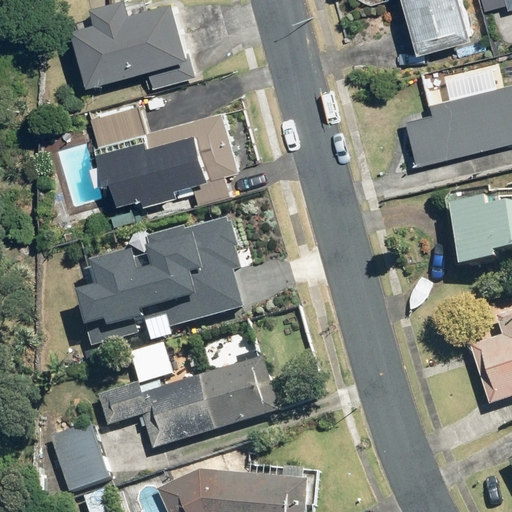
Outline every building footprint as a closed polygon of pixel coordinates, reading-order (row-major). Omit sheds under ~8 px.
[(100,26),(77,32),(92,88),(152,72),(156,90),(199,78),(192,53),(190,54),(177,4),(135,16),(131,0),(96,10),(100,26)] [(464,0),(407,0),(422,56),(476,41),(464,0)] [(511,0),(484,0),(488,12),(510,6),(511,11),(511,10),(511,0)] [(434,117),(410,122),(421,167),(511,144),(511,85),(431,105),(434,117)] [(242,174),(226,113),(148,134),(141,108),(94,121),(101,148),(98,149),(109,185),(116,184),(122,207),(147,200),(149,208),(182,199),(182,198),(194,194),(198,207),(234,198),(228,177),(242,174)] [(493,204),(454,210),(464,271),(501,265),(500,260),(511,257),(511,210),(494,213),(493,204)] [(103,292),(82,297),(96,349),(143,336),(140,326),(170,318),(173,331),(248,311),(238,274),(245,272),(239,251),(242,250),(235,225),(232,226),(230,221),(189,232),(188,230),(150,240),(154,253),(152,253),(157,275),(143,278),(138,257),(96,268),(103,292)] [(506,338),(473,349),(493,408),(511,401),(511,314),(500,319),(506,338)] [(143,386),(102,398),(111,428),(146,418),(156,452),(282,414),(266,360),(165,390),(162,381),(176,377),(167,346),(134,356),(143,386)] [(56,438),(77,489),(117,473),(96,422),(56,438)] [(202,472),(160,492),(169,511),(309,511),(313,482),(202,472)] [(116,511),(109,490),(87,497),(91,511),(116,511)]
